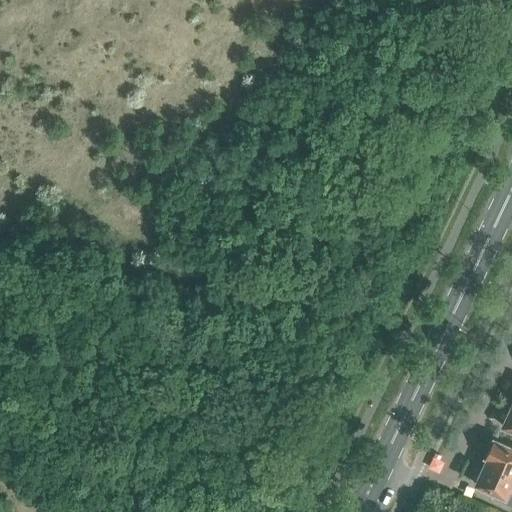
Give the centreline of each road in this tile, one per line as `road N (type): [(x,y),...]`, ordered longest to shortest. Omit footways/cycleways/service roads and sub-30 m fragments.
road 1 (secondary): [(376,472),(511,187)]
road 2 (residential): [(511,351),(453,467),(376,472)]
